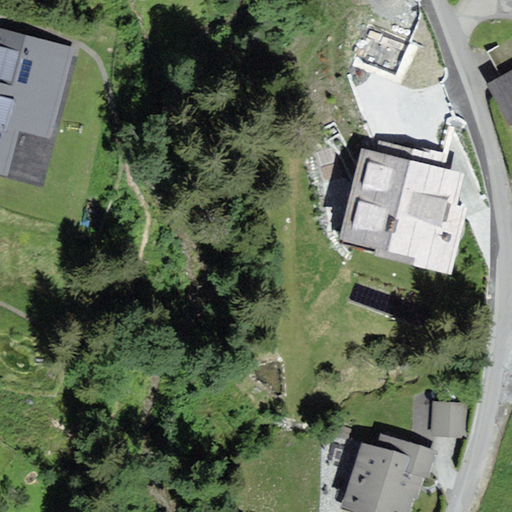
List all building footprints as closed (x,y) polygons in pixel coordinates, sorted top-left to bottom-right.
[(0,29),(0,171),(10,174),(23,126),(48,133),(71,48),(0,29)] [(511,76),(493,87),(511,120),(511,76)] [(376,148),(352,231),(444,258),(458,211),(448,208),(455,181),(438,176),(441,167),(376,148)] [(465,406),(433,404),(431,434),(463,437),(465,406)] [(365,443),(344,503),(369,511),(410,511),(431,452),(385,436),(380,448),(365,443)]
